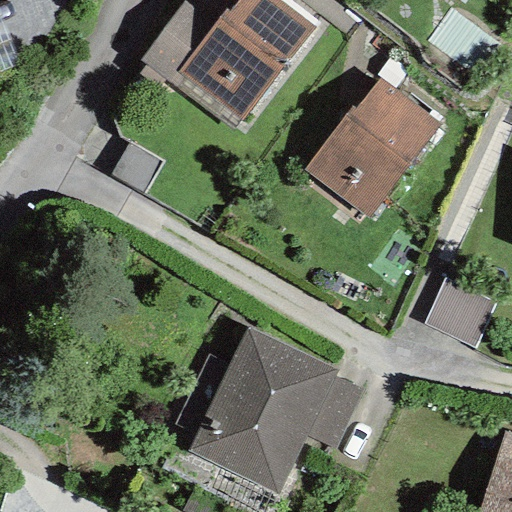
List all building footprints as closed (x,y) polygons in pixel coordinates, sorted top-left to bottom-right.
[(214,23),(177,72),(183,76),(240,120),(315,27),(278,0),(237,0),(228,11),(224,9),(214,23)] [(174,87),(183,76),(177,72),(214,23),(182,1),(140,60),(174,87)] [(0,70),(17,64),(0,20),(0,70)] [(351,106),(303,170),(367,218),(439,124),(379,78),(354,108),(351,106)] [(426,316),(477,337),(498,290),(446,269),(426,316)] [(363,392),(247,327),(186,451),(274,495),(306,436),(334,449),(363,392)] [(511,511),(511,433),(502,431),(477,511),(511,511)]
